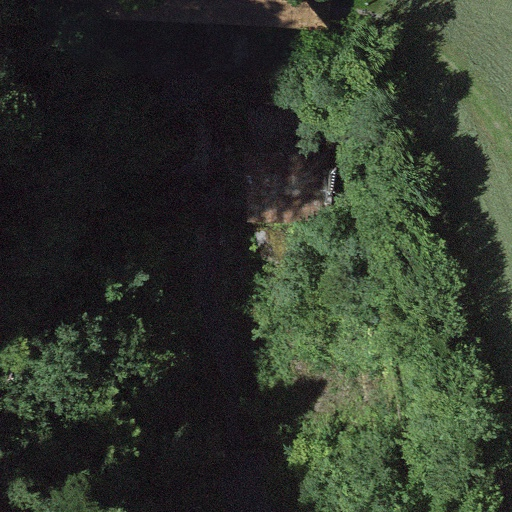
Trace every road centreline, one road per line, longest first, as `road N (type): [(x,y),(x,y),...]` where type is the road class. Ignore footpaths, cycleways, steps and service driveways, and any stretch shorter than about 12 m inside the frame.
road 1 (track): [(372,10),(413,28),(511,147)]
road 2 (track): [(9,0),(14,78),(0,183)]
